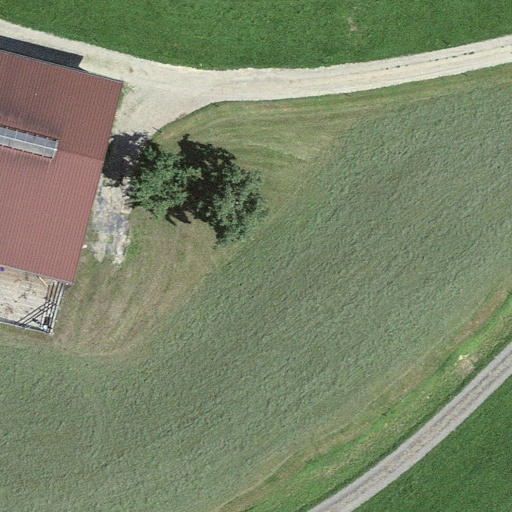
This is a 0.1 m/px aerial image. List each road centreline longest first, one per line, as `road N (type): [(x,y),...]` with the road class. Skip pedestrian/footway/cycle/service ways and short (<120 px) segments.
road 1 (track): [(511,50),(353,85),(184,84),(0,33)]
road 2 (track): [(348,511),(511,353)]
